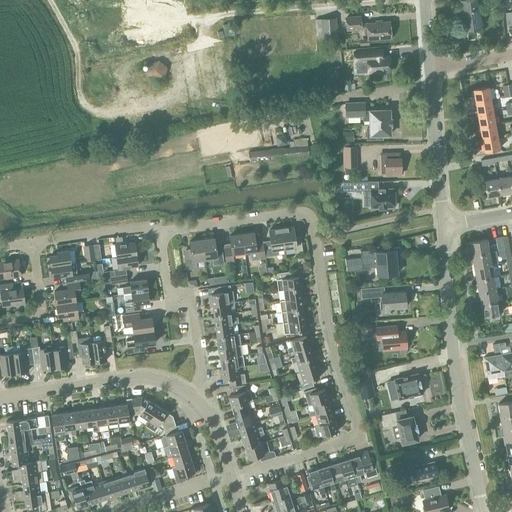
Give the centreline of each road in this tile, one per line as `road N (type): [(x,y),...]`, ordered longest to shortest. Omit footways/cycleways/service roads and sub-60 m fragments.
road 1 (residential): [(231,475),(357,434),(331,343),(311,221),(297,212),(159,229)]
road 2 (residential): [(189,393),(137,376),(0,396)]
road 3 (residential): [(189,393),(200,362),(192,309),(166,281),(159,229)]
road 4 (residential): [(482,511),(452,344)]
road 5 (residential): [(444,225),(429,69)]
road 6 (residential): [(159,229),(32,242)]
road 7 (residential): [(114,511),(231,475)]
